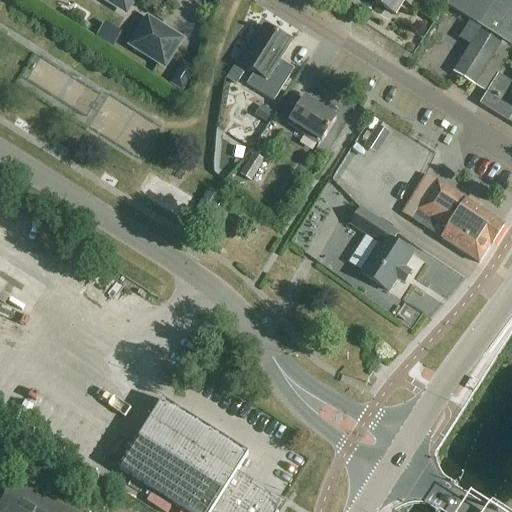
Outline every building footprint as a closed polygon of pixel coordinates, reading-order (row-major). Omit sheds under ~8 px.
[(105,0),(125,12),(132,0),(105,0)] [(409,6),(413,0),(369,0),(395,16),(403,2),(409,6)] [(511,0),(450,0),(446,7),(502,43),(511,48),(511,0)] [(163,66),(179,42),(147,22),(132,46),(163,66)] [(290,44),(264,28),(257,39),(253,37),(237,63),(254,74),(246,86),(273,103),(290,77),(275,68),(290,44)] [(511,52),(511,48),(502,43),(500,46),(478,32),(452,73),(486,94),(511,52)] [(196,69),(183,61),(170,83),(182,91),(196,69)] [(511,85),(498,77),(480,106),(508,123),(511,116),(511,85)] [(321,144),(336,121),(304,100),(289,124),(321,144)] [(264,108),(258,118),(266,123),(273,113),(264,108)] [(236,148),(234,158),(243,160),(245,149),(236,148)] [(251,183),(266,162),(255,154),(241,175),(251,183)] [(225,197),(241,178),(230,168),(213,186),(225,197)] [(467,203),(436,184),(426,177),(407,205),(401,215),(441,242),(479,265),(490,248),(504,227),(477,210),(480,206),(469,200),(467,203)] [(283,186),(275,199),(284,205),(292,192),(283,186)] [(211,217),(223,197),(209,189),(197,209),(211,217)] [(220,229),(226,220),(225,220),(229,213),(219,207),(209,222),(220,229)] [(400,282),(406,272),(402,270),(411,256),(391,243),(397,235),(360,211),(350,226),(380,245),(360,275),(387,293),(396,280),(400,282)] [(102,395),(128,377),(120,365),(93,383),(102,395)] [(278,511),(283,505),(236,476),(248,456),(162,402),(119,471),(183,511),(278,511)] [(71,452),(73,447),(55,440),(46,461),(60,467),(62,463),(81,471),(86,459),(71,452)] [(0,511),(73,511),(18,478),(21,474),(0,461),(0,511)] [(454,481),(453,482),(434,511),(439,511),(457,485),(457,483),(456,481),(454,481)]
